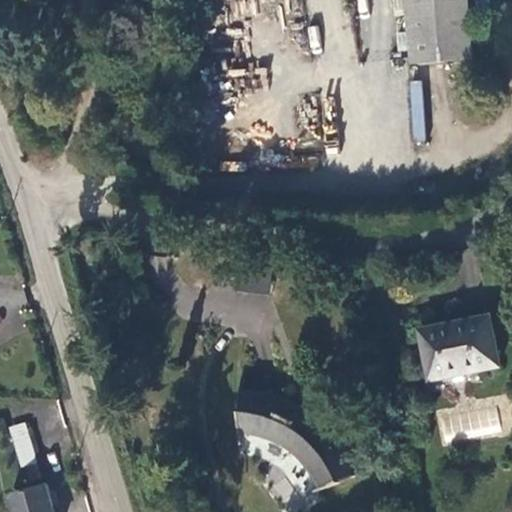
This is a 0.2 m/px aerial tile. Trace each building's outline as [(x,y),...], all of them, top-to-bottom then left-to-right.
[(402,0),(408,66),(474,59),(467,0),(402,0)] [(266,66),(225,69),(226,91),(268,89),(266,66)] [(420,81),(410,82),(415,141),(426,140),(420,81)] [(233,290),(268,293),(271,258),(236,255),(233,290)] [(431,359),(435,380),(483,371),(482,369),(501,366),(492,319),(451,326),(452,330),(423,335),(428,359),(431,359)] [(300,497),(302,500),(381,470),(380,466),(362,473),(341,432),(335,435),(323,419),(316,423),(305,409),(300,413),(277,402),(261,398),(245,394),(246,370),(242,370),(240,456),(243,456),(245,428),(256,430),(267,433),(280,438),(291,445),(297,450),(310,461),(319,475),(325,487),(300,497)] [(28,422),(10,425),(15,465),(34,462),(28,422)] [(13,496),(17,511),(56,511),(49,486),(13,496)]
